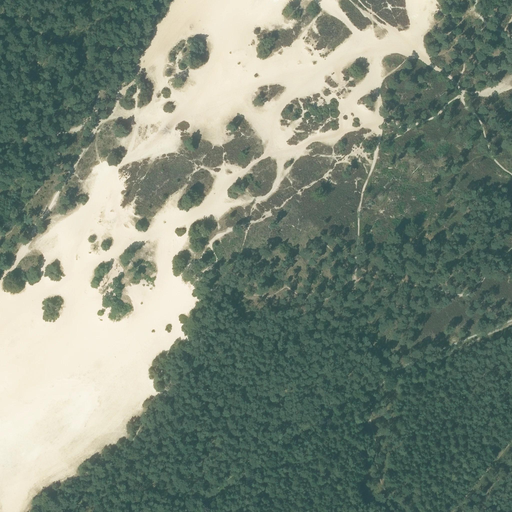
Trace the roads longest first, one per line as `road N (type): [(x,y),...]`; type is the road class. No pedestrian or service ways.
road 1 (track): [(186,0),(167,18),(140,74),(100,119),(0,281)]
road 2 (track): [(511,172),(489,153),(453,81),(350,0)]
